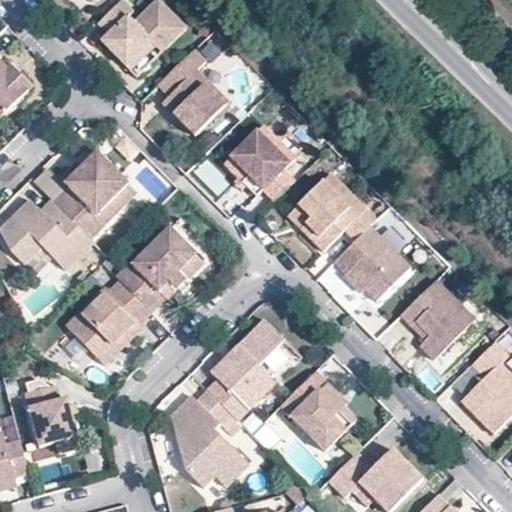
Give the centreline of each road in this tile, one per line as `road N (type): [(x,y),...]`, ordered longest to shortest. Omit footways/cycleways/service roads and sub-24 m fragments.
road 1 (residential): [(511,510),(269,262),(125,411),(146,487)]
road 2 (unknown): [(269,262),(114,103),(81,102)]
road 3 (residential): [(13,0),(80,65),(81,102),(0,183)]
road 4 (secondary): [(511,102),(406,0)]
